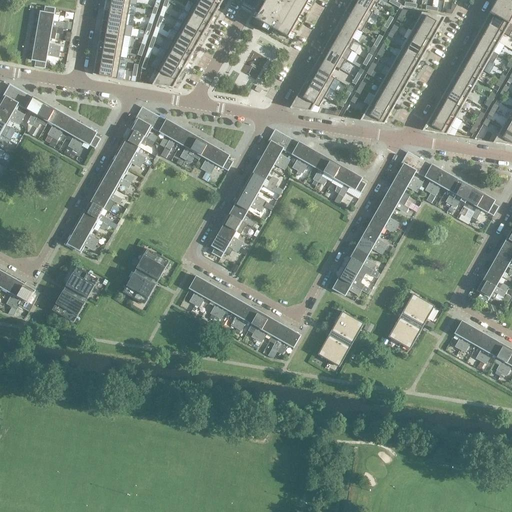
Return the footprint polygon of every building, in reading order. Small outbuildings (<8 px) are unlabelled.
[(128,15),(130,4),(106,0),(104,11),(128,15)] [(208,0),(195,0),(194,4),(198,6),(215,16),(220,6),(208,0)] [(289,39),(310,0),(267,0),(256,20),(271,28),(271,29),(274,30),(289,39)] [(373,2),(370,0),(352,0),(352,1),(368,11),(373,2)] [(511,0),(497,0),(491,13),(510,24),(511,19),(511,0)] [(368,11),(352,1),(346,11),(367,23),(373,13),(368,11)] [(198,6),(194,4),(188,13),(209,25),(215,16),(198,6)] [(53,21),(54,15),(54,14),(55,9),(45,7),(44,13),(41,12),(38,25),(52,27),(56,28),(63,29),(64,24),(58,22),(53,21)] [(126,25),(128,15),(104,11),(103,21),(126,25)] [(367,23),(346,11),(341,20),(357,30),(361,33),(367,23)] [(209,25),(188,13),(183,23),(204,34),(209,25)] [(491,13),(485,23),(504,33),(510,24),(491,13)] [(437,32),(445,18),(422,14),(418,22),(437,32)] [(357,30),(341,20),(336,30),(352,39),(357,30)] [(124,36),(126,25),(103,21),(101,32),(124,36)] [(432,42),(437,32),(418,22),(412,31),(432,42)] [(204,34),(183,23),(178,32),(198,44),(204,34)] [(485,23),(480,32),(499,43),(504,33),(485,23)] [(50,39),(52,27),(38,25),(36,36),(50,39)] [(352,39),(336,30),(330,39),(347,48),(347,49),(349,50),(354,40),(352,39)] [(426,51),(432,42),(412,31),(407,40),(426,51)] [(123,47),(124,36),(101,32),(99,43),(123,47)] [(193,53),(198,44),(178,32),(172,41),(193,53)] [(480,32),(474,41),(494,52),(499,43),(480,32)] [(49,44),(50,39),(36,36),(34,48),(48,50),(52,51),(59,52),(60,48),(54,45),(49,44)] [(347,48),(330,39),(325,48),(341,58),(342,57),(347,49),(347,48)] [(421,61),(426,51),(407,40),(402,50),(421,61)] [(193,53),(172,41),(167,51),(188,63),(193,53)] [(474,41),(469,51),(488,62),(494,52),(474,41)] [(121,57),(123,47),(99,43),(97,53),(121,57)] [(46,63),(47,56),(52,57),(58,56),(59,52),(52,51),(48,50),(34,48),(32,60),(36,61),(35,67),(45,68),(45,63),(46,63)] [(346,60),(342,57),(341,58),(325,48),(320,58),(336,67),(336,68),(340,70),(346,60)] [(416,70),(421,61),(402,50),(396,59),(416,70)] [(188,63),(167,51),(162,60),(182,72),(188,63)] [(469,51),(464,60),(483,71),(488,62),(469,51)] [(119,68),(121,57),(97,53),(95,64),(119,68)] [(336,67),(320,58),(314,67),(331,77),(331,76),(336,68),(336,67)] [(410,79),(416,70),(396,59),(391,68),(410,79)] [(182,72),(162,60),(156,70),(160,72),(177,81),(182,72)] [(464,60),(458,70),(478,80),(483,71),(464,60)] [(117,79),(119,68),(95,64),(93,75),(117,79)] [(335,79),(331,76),(331,77),(314,67),(309,77),(330,88),(335,79)] [(405,89),(410,79),(391,68),(386,78),(405,89)] [(173,89),(177,81),(160,72),(156,70),(156,71),(160,73),(153,85),(162,87),(165,87),(173,89)] [(458,70),(453,79),(472,90),(478,80),(458,70)] [(330,88),(309,77),(303,86),(324,98),(330,88)] [(386,78),(380,87),(399,98),(405,89),(386,78)] [(453,79),(448,88),(467,99),(472,90),(453,79)] [(324,98),(303,86),(298,95),(315,105),(319,108),(324,98)] [(31,99),(25,96),(26,95),(21,92),(21,91),(14,87),(12,91),(8,88),(3,96),(5,98),(5,97),(17,104),(17,105),(25,109),(31,99)] [(380,87),(375,97),(394,107),(399,98),(380,87)] [(448,88),(442,98),(461,109),(467,99),(448,88)] [(311,112),(315,105),(298,95),(291,109),(311,112)] [(15,109),(17,105),(17,104),(5,97),(5,98),(0,106),(0,107),(12,114),(22,120),(24,116),(19,112),(15,109)] [(38,116),(45,104),(34,97),(27,109),(33,113),(30,117),(28,123),(32,126),(36,119),(38,116)] [(375,97),(370,106),(389,117),(394,107),(375,97)] [(442,98),(437,107),(456,118),(461,109),(442,98)] [(48,122),(55,109),(45,104),(38,116),(48,122)] [(370,106),(365,104),(360,113),(364,115),(361,121),(384,125),(389,117),(370,106)] [(22,120),(12,114),(0,107),(0,121),(6,125),(9,119),(13,122),(19,124),(22,120)] [(437,107),(432,116),(451,127),(456,118),(437,107)] [(163,122),(158,118),(158,117),(142,108),(136,119),(138,120),(138,119),(151,126),(150,127),(158,132),(163,122)] [(58,127),(65,115),(55,109),(48,122),(53,125),(51,129),(49,135),(53,137),(58,127)] [(69,133),(76,121),(65,115),(58,127),(53,137),(57,140),(61,135),(64,130),(69,133)] [(432,116),(423,131),(446,135),(451,127),(432,116)] [(36,128),(41,123),(36,119),(32,126),(36,128)] [(145,137),(150,127),(151,126),(138,119),(138,120),(132,130),(145,137)] [(511,133),(511,121),(508,119),(502,128),(511,133)] [(171,138),(177,126),(167,120),(160,132),(171,138)] [(3,130),(6,125),(0,121),(0,134),(10,141),(12,137),(7,132),(3,130)] [(79,139),(86,127),(76,121),(69,133),(74,136),(71,141),(69,147),(73,149),(79,139)] [(181,144),(188,132),(177,126),(171,138),(169,142),(165,148),(169,150),(173,145),(176,141),(181,144)] [(100,139),(95,136),(97,133),(86,127),(79,139),(73,149),(77,151),(82,146),(84,142),(90,145),(95,148),(100,139)] [(511,133),(502,128),(494,143),(511,146),(511,133)] [(139,147),(145,137),(132,130),(126,140),(139,147)] [(191,150),(198,138),(188,132),(181,144),(186,147),(184,151),(182,158),(186,160),(191,150)] [(285,151),(291,141),(291,140),(286,137),(286,136),(279,132),(277,135),(274,134),(273,133),(268,141),(271,143),(271,142),(284,149),(283,150),(285,151)] [(10,141),(0,134),(0,141),(2,143),(8,145),(10,141)] [(156,138),(152,134),(148,139),(154,142),(156,138)] [(201,156),(208,144),(198,138),(191,150),(201,156)] [(136,152),(139,147),(126,140),(121,150),(133,157),(143,163),(145,159),(140,155),(136,152)] [(296,144),(291,141),(285,151),(290,154),(296,144)] [(281,155),(283,150),(284,149),(271,142),(271,143),(265,152),(278,160),(280,161),(287,165),(289,161),(284,157),(281,155)] [(303,161),(310,149),(299,142),(292,155),(298,158),(296,162),(294,168),(298,171),(303,161)] [(210,165),(219,150),(208,144),(201,156),(207,159),(204,163),(202,169),(206,171),(210,165)] [(314,167),(320,155),(310,149),(303,161),(298,171),(302,173),(306,168),(308,164),(314,167)] [(143,163),(133,157),(121,150),(115,161),(127,168),(130,163),(134,165),(140,167),(143,163)] [(233,162),(228,159),(229,156),(219,150),(210,165),(206,171),(210,174),(214,169),(217,165),(222,168),(223,167),(228,170),(233,162)] [(287,165),(280,161),(278,160),(265,152),(259,163),(272,170),(275,165),(278,167),(285,169),(287,165)] [(190,162),(194,157),(189,153),(186,160),(190,162)] [(324,172),(331,160),(320,155),(314,167),(319,170),(317,174),(314,180),(318,182),(322,176),(324,172)] [(418,173),(423,164),(424,164),(424,163),(419,160),(419,159),(412,155),(411,155),(410,158),(406,156),(401,164),(403,165),(404,165),(416,171),(416,172),(416,173),(418,173)] [(334,178),(341,166),(331,160),(324,172),(334,178)] [(121,178),(127,168),(115,161),(109,171),(121,178)] [(266,180),(272,170),(259,163),(253,173),(266,180)] [(423,177),(428,169),(429,167),(424,164),(423,164),(418,173),(423,177)] [(413,177),(416,173),(416,172),(416,171),(404,165),(403,165),(398,175),(410,182),(420,188),(422,184),(417,179),(413,177)] [(436,183),(443,171),(432,165),(425,177),(431,181),(429,185),(426,191),(430,193),(436,183)] [(344,184),(351,172),(341,166),(334,178),(344,184)] [(125,180),(121,178),(109,171),(103,181),(115,188),(118,183),(123,185),(129,187),(131,183),(125,180)] [(446,189),(453,177),(443,171),(436,183),(430,193),(434,195),(439,190),(441,186),(446,189)] [(365,184),(360,181),(362,178),(351,172),(344,184),(343,187),(339,194),(343,196),(347,191),(349,187),(355,190),(356,190),(361,193),(365,184)] [(260,191),(266,180),(253,173),(247,183),(260,191)] [(133,179),(128,175),(125,180),(131,183),(133,179)] [(420,188),(410,182),(398,175),(392,185),(405,192),(408,187),(411,189),(417,192),(420,188)] [(322,185),(327,179),(322,176),(318,182),(322,185)] [(278,182),(272,177),(269,182),(275,185),(278,182)] [(457,195),(463,183),(453,177),(446,189),(452,192),(449,196),(447,203),(451,205),(457,195)] [(112,194),(115,188),(103,181),(97,192),(109,199),(113,201),(119,204),(121,200),(116,196),(112,194)] [(257,196),(260,191),(247,183),(241,194),(254,201),(257,203),(263,206),(266,202),(261,198),(257,196)] [(467,201),(474,189),(463,183),(457,195),(451,205),(455,207),(459,202),(462,198),(467,201)] [(399,203),(405,192),(392,185),(386,196),(399,203)] [(477,207),(484,195),(474,189),(467,201),(472,204),(470,208),(467,214),(471,216),(477,207)] [(103,209),(109,199),(97,192),(91,202),(103,209)] [(263,206),(257,203),(254,201),(241,194),(236,204),(248,211),(251,206),(255,208),(261,210),(263,206)] [(498,207),(493,204),(495,201),(484,195),(477,207),(471,216),(475,219),(480,214),(482,210),(488,213),(493,216),(498,207)] [(408,208),(401,204),(399,203),(386,196),(380,206),(393,213),(396,208),(399,210),(406,212),(408,208)] [(410,204),(405,200),(401,204),(408,208),(410,204)] [(101,214),(103,209),(91,202),(85,212),(98,219),(101,221),(107,225),(110,221),(105,217),(101,214)] [(245,216),(248,211),(236,204),(230,215),(242,222),(245,223),(252,227),(254,223),(249,219),(245,216)] [(390,218),(393,213),(380,206),(374,217),(387,224),(387,223),(396,229),(398,225),(393,221),(390,218)] [(92,230),(98,219),(85,212),(80,223),(92,230)] [(252,227),(245,223),(242,222),(230,215),(224,225),(236,232),(239,226),(243,229),(249,231),(252,227)] [(396,229),(387,223),(387,224),(374,217),(368,227),(381,234),(384,228),(388,231),(394,233),(396,229)] [(89,235),(92,230),(80,223),(74,233),(89,242),(96,245),(98,241),(93,237),(89,235)] [(233,237),(236,232),(224,225),(218,235),(230,242),(233,244),(240,247),(242,243),(237,239),(233,237)] [(378,239),(381,234),(368,227),(362,237),(375,244),(384,250),(387,246),(382,241),(378,239)] [(96,245),(89,242),(74,233),(67,244),(80,251),(83,245),(87,247),(93,249),(96,245)] [(240,247),(233,244),(230,242),(218,235),(212,246),(215,248),(212,253),(221,258),(224,253),(228,247),(232,249),(238,251),(240,247)] [(384,250),(375,244),(362,237),(357,247),(369,254),(372,249),(376,251),(382,254),(384,250)] [(511,241),(507,239),(501,249),(511,255),(511,241)] [(366,259),(369,254),(357,247),(351,258),(363,265),(366,266),(373,270),(375,266),(370,262),(366,259)] [(148,275),(159,255),(148,249),(137,269),(148,275)] [(511,262),(511,259),(511,255),(501,249),(495,260),(508,267),(511,268),(511,269),(511,262)] [(159,281),(170,262),(159,255),(148,275),(159,281)] [(366,266),(363,265),(351,258),(345,268),(357,275),(360,270),(364,272),(371,274),(373,270),(366,266)] [(502,277),(508,267),(495,260),(489,270),(502,277)] [(77,293),(88,273),(77,267),(66,286),(77,293)] [(354,280),(357,275),(345,268),(339,278),(351,285),(355,287),(361,291),(363,287),(358,282),(354,280)] [(499,282),(502,277),(489,270),(484,280),(496,287),(499,289),(506,292),(508,288),(503,284),(499,282)] [(7,291),(14,279),(4,273),(0,279),(0,291),(2,288),(7,291)] [(88,299),(99,279),(88,273),(77,293),(88,299)] [(134,299),(145,279),(134,273),(123,293),(134,299)] [(195,305),(207,283),(196,276),(190,289),(195,292),(193,296),(191,302),(195,305)] [(355,287),(351,285),(339,278),(333,289),(345,296),(349,290),(353,292),(359,295),(361,291),(355,287)] [(17,297),(24,285),(14,279),(7,291),(12,294),(10,298),(8,304),(12,307),(17,297)] [(145,305),(156,286),(145,279),(134,299),(145,305)] [(506,292),(499,289),(496,287),(484,280),(477,291),(481,293),(478,298),(486,303),(489,298),(490,298),(493,292),(497,294),(503,296),(506,292)] [(211,301),(218,289),(207,283),(195,305),(199,307),(203,302),(205,298),(211,301)] [(32,296),(35,291),(24,285),(17,297),(12,307),(16,309),(20,304),(22,300),(28,303),(32,296)] [(219,310),(228,294),(218,289),(211,301),(216,304),(214,308),(212,314),(216,316),(219,310)] [(63,317),(74,297),(64,291),(53,310),(63,317)] [(231,312),(238,300),(228,294),(219,310),(216,316),(220,319),(224,314),(226,310),(231,312)] [(413,320),(424,300),(413,294),(402,313),(413,320)] [(74,323),(85,303),(74,297),(63,317),(74,323)] [(236,328),(249,306),(238,300),(231,312),(237,315),(234,320),(232,326),(236,328)] [(424,326),(435,306),(424,300),(413,320),(424,326)] [(252,324),(259,312),(249,306),(236,328),(240,330),(244,325),(247,321),(252,324)] [(257,340),(269,318),(259,312),(252,324),(257,327),(255,331),(253,337),(257,340)] [(342,337),(353,318),(343,312),(332,331),(342,337)] [(272,336),(279,324),(269,318),(257,340),(261,342),(265,337),(267,333),(272,336)] [(353,343),(364,324),(353,318),(342,337),(353,343)] [(399,344),(410,324),(400,318),(389,337),(399,344)] [(466,340),(473,328),(462,322),(456,334),(461,337),(458,341),(456,347),(460,349),(464,343),(466,340)] [(281,345),(283,342),(290,329),(279,324),(272,336),(278,339),(275,343),(273,349),(277,351),(281,345)] [(410,350),(421,331),(421,330),(410,324),(399,344),(410,350)] [(476,346),(483,334),(473,328),(466,340),(464,343),(460,349),(464,352),(468,347),(471,343),(476,346)] [(294,348),(301,336),(290,329),(283,342),(294,348)] [(485,355),(493,339),(483,334),(476,346),(482,349),(479,353),(477,359),(481,361),(485,355)] [(329,361),(340,342),(329,336),(318,355),(329,361)] [(497,357),(504,345),(493,339),(485,355),(481,361),(485,364),(489,359),(492,354),(497,357)] [(340,367),(350,349),(351,348),(340,342),(329,361),(340,367)] [(281,354),(285,349),(281,345),(277,351),(281,354)] [(507,363),(511,354),(511,349),(504,345),(497,357),(502,360),(500,365),(498,371),(502,373),(507,363)] [(511,354),(507,363),(502,373),(506,375),(510,371),(511,366),(511,354)]
